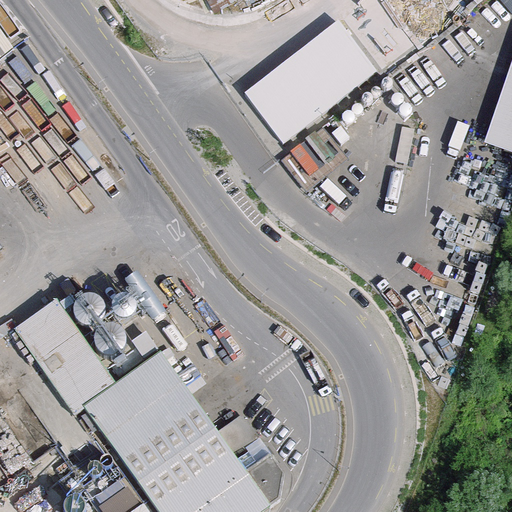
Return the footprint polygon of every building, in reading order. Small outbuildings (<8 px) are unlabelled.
[(251,93),(291,143),(384,69),(344,19),(251,93)] [(0,65),(18,52),(0,26),(0,65)] [(511,69),(484,156),(511,165),(511,69)] [(63,126),(32,85),(0,108),(0,124),(22,155),(63,126)] [(133,306),(135,303),(136,299),(136,295),(134,291),(131,288),(128,286),(124,286),(120,287),(116,289),(114,292),(113,295),(112,299),(113,302),(115,306),(118,308),(122,309),(125,310),(129,308),(133,306)] [(98,310),(101,307),(102,303),(102,299),(101,295),(99,291),(95,288),(91,287),(87,287),(83,288),(79,291),(77,294),(76,298),(76,302),(77,306),(79,309),(83,312),(86,313),(90,313),(94,312),(98,310)] [(121,391),(60,306),(20,335),(49,375),(80,420),(90,413),(121,391)] [(122,343),(124,340),(126,336),(126,332),(125,328),(123,324),(119,321),(115,320),(111,320),(107,321),(103,324),(101,327),(99,331),(99,335),(101,339),(103,342),(106,345),(110,346),(114,346),(118,345),(122,343)] [(121,391),(90,413),(160,511),(275,511),(285,505),(290,479),(278,463),(275,463),(262,472),(254,461),(250,455),(263,446),(263,440),(248,419),(242,418),(219,434),(167,359),(121,391)] [(149,511),(143,503),(131,511),(149,511)]
